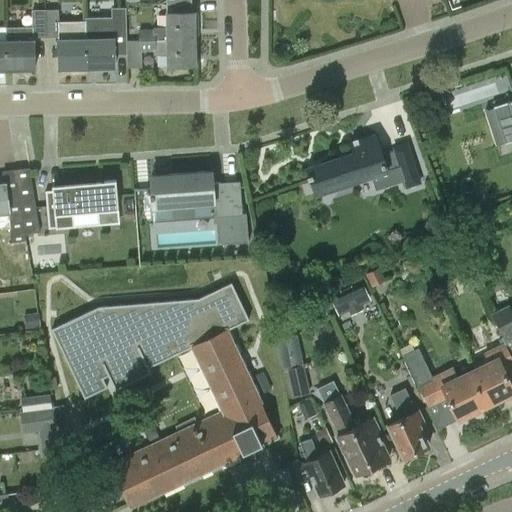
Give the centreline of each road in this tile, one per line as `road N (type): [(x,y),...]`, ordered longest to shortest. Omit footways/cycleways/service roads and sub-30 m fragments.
road 1 (residential): [(238,98),(511,13)]
road 2 (residential): [(0,107),(238,98)]
road 3 (tertiary): [(400,511),(511,459)]
